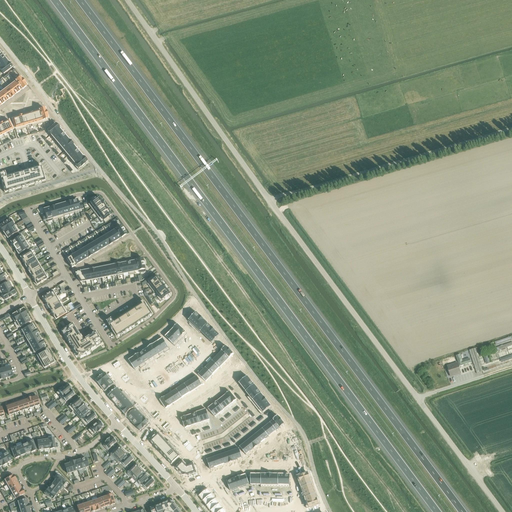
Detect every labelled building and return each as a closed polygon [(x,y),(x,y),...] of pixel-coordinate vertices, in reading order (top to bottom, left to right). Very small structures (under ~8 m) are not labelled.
[(5,59),(0,63),(0,69),(8,64),(8,63),(5,59)] [(8,64),(0,69),(0,70),(3,75),(6,72),(12,68),(8,64)] [(19,76),(14,79),(22,90),(27,86),(19,76)] [(16,82),(12,84),(18,92),(22,90),(14,79),(16,82)] [(12,84),(8,87),(14,96),(15,95),(18,92),(12,84)] [(8,87),(4,90),(10,98),(14,96),(8,87)] [(4,90),(0,93),(6,101),(10,98),(4,90)] [(45,109),(39,111),(43,123),(49,121),(45,109)] [(39,111),(34,112),(38,125),(43,123),(39,111)] [(34,112),(28,114),(32,126),(38,125),(34,112)] [(23,115),(27,128),(27,127),(31,125),(32,126),(28,114),(23,116),(23,115)] [(23,115),(17,117),(21,130),(27,128),(23,115)] [(17,117),(12,119),(15,131),(21,130),(17,117)] [(4,123),(3,123),(8,132),(13,130),(9,120),(4,123)] [(3,123),(0,124),(0,127),(3,135),(8,132),(3,123)] [(55,124),(47,131),(51,135),(50,136),(59,129),(55,124)] [(59,129),(50,136),(53,140),(62,133),(59,129)] [(62,133),(53,140),(57,145),(66,137),(62,133)] [(66,137),(57,145),(60,149),(69,141),(66,137)] [(69,141),(60,149),(61,148),(64,152),(63,153),(64,153),(73,145),(69,141)] [(73,145),(64,153),(67,157),(76,150),(73,146),(73,145)] [(76,150),(67,157),(71,161),(79,154),(76,150)] [(79,154),(71,161),(74,165),(83,158),(83,157),(83,158),(79,154)] [(83,158),(74,165),(78,170),(87,162),(83,158)] [(4,173),(0,174),(0,177),(5,193),(8,192),(9,191),(8,190),(11,190),(14,189),(14,190),(15,190),(21,188),(22,188),(22,187),(24,186),(25,186),(27,185),(28,186),(35,184),(35,183),(37,182),(38,182),(40,181),(41,182),(45,181),(41,168),(41,167),(6,178),(4,173)] [(98,197),(88,205),(91,209),(102,201),(98,197)] [(77,199),(71,201),(75,213),(80,211),(80,210),(83,209),(82,204),(81,203),(78,204),(77,199)] [(71,201),(66,203),(69,214),(75,213),(71,201)] [(102,201),(91,209),(95,213),(105,206),(102,201)] [(66,203),(60,204),(64,217),(64,216),(69,214),(66,203)] [(60,204),(55,206),(59,219),(64,217),(60,204)] [(55,206),(49,208),(53,220),(59,219),(55,206)] [(105,206),(95,213),(98,218),(108,210),(105,206)] [(45,214),(42,214),(44,221),(47,220),(47,222),(53,220),(49,208),(44,209),(45,214)] [(108,210),(98,218),(101,222),(103,221),(105,223),(110,219),(108,217),(112,215),(108,210)] [(3,224),(0,226),(0,227),(3,233),(14,226),(10,220),(6,222),(3,224)] [(14,226),(3,233),(4,233),(7,239),(17,232),(14,226)] [(121,226),(116,229),(121,238),(126,235),(124,232),(123,229),(122,229),(121,226)] [(116,229),(112,232),(117,240),(121,238),(116,229)] [(112,232),(108,234),(113,243),(117,240),(112,232)] [(108,234),(103,237),(109,245),(113,243),(108,234)] [(22,235),(11,242),(15,248),(27,241),(26,240),(25,241),(22,235)] [(103,237),(99,239),(104,248),(108,245),(109,245),(103,237)] [(99,239),(95,241),(100,250),(104,248),(99,239)] [(27,241),(15,248),(19,254),(31,247),(27,241)] [(95,241),(91,244),(96,253),(100,250),(95,241)] [(91,244),(87,246),(92,255),(96,253),(91,244)] [(87,246),(83,249),(88,258),(92,255),(87,246)] [(83,249),(79,251),(84,260),(88,258),(83,249)] [(31,251),(20,257),(22,261),(24,263),(34,257),(31,251)] [(79,251),(75,254),(80,262),(84,260),(79,251)] [(75,254),(70,256),(76,265),(80,262),(75,254)] [(70,256),(66,259),(72,268),(74,267),(76,265),(70,256)] [(34,257),(24,263),(25,265),(27,269),(37,262),(34,257)] [(37,262),(27,269),(30,274),(40,268),(37,262)] [(40,268),(30,274),(32,277),(33,279),(44,273),(40,268)] [(77,272),(75,274),(80,282),(86,281),(84,271),(80,272),(80,271),(77,272)] [(44,273),(33,279),(35,282),(37,285),(41,283),(43,281),(47,279),(44,273)] [(152,276),(147,280),(149,282),(147,284),(151,289),(161,281),(157,276),(154,278),(152,276)] [(161,281),(151,289),(154,293),(164,285),(161,281)] [(3,285),(0,286),(0,291),(1,294),(12,288),(8,282),(3,285)] [(164,285),(154,293),(156,292),(159,295),(157,297),(167,290),(164,285)] [(12,288),(1,294),(5,301),(6,300),(10,297),(16,294),(12,288)] [(167,290),(157,297),(160,302),(171,294),(167,290)] [(46,295),(42,298),(44,301),(46,303),(56,297),(53,291),(49,294),(46,295)] [(56,297),(46,303),(47,306),(49,309),(59,302),(56,297)] [(112,319),(107,322),(110,326),(117,338),(121,336),(120,335),(123,333),(123,334),(124,334),(123,333),(125,331),(126,332),(127,332),(126,332),(132,328),(133,328),(132,327),(134,326),(135,327),(135,326),(135,325),(137,324),(138,325),(138,324),(144,321),(144,320),(146,318),(147,319),(146,318),(149,316),(149,318),(150,317),(153,315),(144,301),(141,303),(142,304),(143,305),(114,323),(114,322),(112,319)] [(59,302),(49,309),(51,312),(52,314),(63,308),(59,302)] [(63,308),(52,314),(54,316),(56,320),(66,314),(63,308)] [(18,312),(12,315),(16,321),(27,315),(23,309),(18,312)] [(196,313),(188,321),(192,325),(201,317),(200,316),(196,313)] [(27,315),(16,321),(16,322),(20,328),(25,325),(30,322),(27,316),(27,315)] [(201,317),(192,325),(196,329),(204,320),(201,317)] [(204,320),(196,329),(200,333),(208,324),(204,321),(204,320)] [(72,324),(63,330),(67,336),(65,337),(69,343),(71,342),(72,345),(71,345),(71,346),(72,348),(76,354),(77,354),(78,354),(81,355),(82,355),(87,352),(88,352),(87,351),(89,349),(90,350),(96,346),(95,345),(101,341),(95,332),(83,340),(83,341),(82,342),(79,337),(80,336),(72,324)] [(177,324),(173,328),(183,338),(187,334),(177,324)] [(208,324),(200,333),(201,332),(204,335),(212,328),(211,328),(208,324)] [(32,325),(22,331),(25,336),(36,330),(35,330),(32,325)] [(173,329),(169,333),(179,342),(183,338),(173,328),(173,329)] [(212,328),(204,335),(208,339),(216,332),(212,328)] [(36,330),(25,336),(28,342),(38,336),(38,335),(37,334),(37,333),(36,330)] [(216,332),(208,339),(212,343),(220,336),(220,335),(219,336),(216,332)] [(165,337),(175,346),(179,342),(169,333),(165,337)] [(38,336),(28,342),(31,347),(42,341),(41,341),(38,336)] [(162,339),(158,342),(165,353),(170,350),(163,338),(162,338),(162,339)] [(42,341),(31,347),(34,353),(45,347),(44,347),(43,344),(44,344),(42,341)] [(153,344),(153,345),(159,355),(164,352),(165,353),(158,342),(153,345),(153,344)] [(153,345),(148,348),(154,357),(159,354),(159,355),(153,345)] [(224,345),(220,349),(222,351),(229,358),(234,354),(232,352),(228,348),(224,345)] [(148,348),(143,351),(149,360),(154,357),(148,348)] [(483,372),(475,349),(469,351),(477,374),(483,372)] [(42,353),(37,356),(40,362),(51,356),(49,353),(49,354),(47,350),(42,353)] [(139,354),(138,354),(146,365),(145,363),(149,360),(143,351),(139,354)] [(222,351),(219,354),(226,361),(229,358),(222,351)] [(138,354),(134,357),(141,368),(146,365),(138,354)] [(219,354),(216,358),(223,365),(226,361),(219,354)] [(458,355),(456,356),(459,366),(471,363),(469,358),(462,361),(460,354),(458,355)] [(51,356),(40,362),(44,368),(49,366),(54,363),(52,359),(51,356)] [(129,360),(135,370),(139,367),(141,369),(141,368),(134,357),(133,357),(129,360)] [(216,358),(212,361),(219,368),(223,365),(216,358)] [(212,361),(209,365),(216,372),(219,368),(212,361)] [(451,377),(461,374),(457,363),(447,366),(451,377)] [(209,365),(205,368),(213,375),(216,372),(209,365)] [(205,368),(202,371),(209,378),(213,375),(205,368)] [(198,375),(206,382),(209,378),(202,371),(199,375),(198,375)] [(99,378),(96,381),(100,386),(110,379),(105,373),(102,375),(99,378)] [(197,377),(193,379),(198,388),(202,385),(197,376),(196,376),(197,377)] [(247,376),(239,383),(243,388),(251,381),(247,377),(248,377),(247,376)] [(110,379),(100,386),(100,387),(101,387),(105,392),(114,384),(110,379)] [(193,379),(189,382),(194,390),(198,388),(193,379)] [(251,381),(243,388),(246,392),(254,385),(251,381)] [(189,382),(185,384),(190,393),(194,390),(189,382)] [(60,390),(56,393),(60,398),(71,389),(67,384),(63,387),(62,386),(60,389),(60,390)] [(185,384),(180,387),(186,395),(190,393),(185,384)] [(254,385),(246,392),(249,396),(247,397),(247,398),(258,389),(254,385)] [(180,387),(176,390),(182,398),(186,395),(180,387)] [(117,388),(108,396),(112,401),(123,391),(121,393),(117,388),(118,388),(117,388)] [(71,389),(60,398),(65,403),(74,395),(71,390),(71,389)] [(258,389),(247,398),(251,402),(261,393),(258,389)] [(176,390),(172,392),(178,401),(182,398),(176,390)] [(123,391),(112,401),(117,406),(128,396),(123,391)] [(230,391),(225,395),(232,404),(236,400),(237,400),(230,391)] [(172,392),(168,395),(174,403),(178,401),(172,392)] [(261,393),(251,402),(254,406),(264,398),(261,394),(261,393)] [(164,397),(170,406),(174,403),(168,395),(165,397),(164,397)] [(225,395),(221,399),(228,407),(232,404),(225,395)] [(31,397),(34,407),(40,405),(37,396),(31,398),(31,397)] [(128,396),(117,406),(121,410),(132,401),(128,396)] [(31,397),(26,399),(29,409),(34,407),(31,397)] [(164,397),(160,400),(166,409),(170,406),(164,397)] [(79,398),(68,407),(72,412),(83,403),(79,398)] [(264,398),(254,406),(258,410),(268,402),(264,398)] [(26,400),(21,401),(24,410),(29,409),(26,399),(26,400)] [(217,402),(224,410),(228,407),(221,399),(217,402)] [(21,401),(16,403),(19,412),(24,410),(21,401)] [(132,401),(121,410),(125,415),(136,406),(132,401)] [(217,402),(213,405),(219,414),(224,410),(217,402)] [(268,402),(258,410),(261,415),(271,407),(271,406),(268,402)] [(16,403),(11,405),(14,414),(19,412),(16,403)] [(83,403),(72,412),(73,411),(77,416),(87,408),(83,403)] [(11,405),(6,407),(9,416),(14,414),(11,405)] [(208,408),(208,409),(215,417),(219,414),(213,405),(208,408)] [(137,407),(127,417),(132,422),(142,412),(137,407)] [(87,408),(77,416),(81,421),(92,412),(91,412),(87,408)] [(206,410),(201,411),(205,422),(209,420),(210,420),(206,409),(206,410)] [(201,411),(196,413),(200,423),(205,422),(201,411)] [(92,412),(81,421),(85,426),(96,417),(92,412)] [(142,412),(132,422),(136,426),(135,426),(136,426),(146,417),(142,412)] [(194,414),(191,415),(195,425),(198,424),(199,423),(200,423),(196,413),(194,414)] [(187,416),(186,416),(190,427),(190,426),(192,426),(195,425),(191,415),(188,416),(187,416)] [(277,415),(273,419),(280,428),(285,425),(283,423),(283,422),(280,418),(277,415)] [(186,416),(181,418),(182,421),(184,426),(185,428),(190,427),(186,416)] [(146,417),(136,426),(140,431),(143,429),(147,426),(146,426),(149,423),(145,418),(146,417)] [(273,420),(270,423),(276,431),(280,428),(273,419),(272,419),(273,420)] [(99,421),(88,430),(92,435),(96,432),(97,433),(101,429),(101,428),(103,427),(102,426),(103,425),(100,421),(99,422),(99,421)] [(270,423),(266,426),(273,434),(276,431),(270,423)] [(266,426),(262,429),(269,437),(273,434),(266,426)] [(262,429),(259,432),(265,440),(269,437),(262,429)] [(259,432),(255,435),(261,443),(265,440),(259,432)] [(152,439),(150,441),(154,446),(163,438),(159,433),(156,435),(152,439)] [(255,435),(251,438),(258,446),(261,443),(255,435)] [(106,443),(103,446),(108,451),(117,442),(113,437),(111,439),(110,438),(106,442),(106,443)] [(163,438),(154,446),(158,450),(158,451),(159,451),(169,441),(167,442),(163,438)] [(251,438),(247,441),(254,449),(258,446),(251,438)] [(32,440),(27,442),(31,453),(36,450),(32,440)] [(169,441),(159,451),(163,455),(173,445),(169,441)] [(247,441),(244,444),(250,452),(254,449),(247,441)] [(27,443),(22,445),(25,454),(30,452),(31,453),(27,442),(26,442),(27,443)] [(240,447),(246,455),(250,452),(244,444),(240,447)] [(17,447),(16,447),(20,457),(20,456),(25,454),(22,445),(17,447)] [(173,445),(163,455),(163,456),(163,455),(167,460),(177,451),(173,447),(174,446),(173,446),(173,445)] [(120,446),(111,455),(115,460),(125,451),(120,446)] [(16,447),(11,449),(15,459),(20,457),(16,447)] [(239,449),(234,450),(238,460),(242,458),(242,459),(242,458),(239,448),(239,449)] [(125,451),(115,460),(120,464),(129,456),(130,455),(129,455),(125,451)] [(177,451),(167,460),(171,464),(171,465),(172,465),(177,460),(181,456),(177,451)] [(7,452),(2,455),(7,463),(12,460),(7,452)] [(129,456),(120,464),(120,465),(121,464),(125,468),(133,460),(134,459),(130,455),(129,456)] [(86,458),(80,460),(83,470),(84,470),(83,469),(88,467),(86,458)] [(207,460),(210,470),(210,469),(215,468),(212,458),(207,460)] [(75,461),(78,470),(78,472),(83,470),(80,460),(75,461)] [(75,461),(70,463),(73,472),(78,470),(75,461)] [(183,461),(175,468),(182,475),(185,476),(187,466),(183,461)] [(65,466),(64,466),(65,470),(66,470),(67,474),(73,472),(70,463),(69,463),(70,463),(64,465),(65,466)] [(137,464),(127,473),(132,478),(141,469),(137,464)] [(187,466),(185,476),(188,477),(188,476),(197,473),(196,471),(199,470),(197,465),(194,466),(194,464),(187,466)] [(141,469),(132,478),(136,482),(146,473),(141,469)] [(146,473),(136,482),(141,487),(151,477),(150,478),(146,473)] [(301,476),(296,478),(298,483),(310,479),(308,473),(306,474),(300,476),(301,476)] [(241,476),(244,486),(249,484),(246,474),(245,474),(246,475),(241,476)] [(13,475),(3,481),(6,485),(16,480),(13,475)] [(58,475),(55,480),(64,487),(67,482),(58,475)] [(151,477),(141,487),(142,486),(146,491),(151,486),(151,487),(154,485),(153,484),(154,483),(155,482),(151,477)] [(227,481),(230,491),(235,489),(232,479),(227,481)] [(310,479),(298,483),(300,482),(302,487),(301,487),(301,488),(312,484),(310,479)] [(16,480),(6,485),(9,490),(18,485),(15,480),(16,480)] [(53,483),(52,485),(59,490),(62,486),(64,487),(55,480),(53,483)] [(312,484),(301,488),(303,493),(314,489),(312,484)] [(18,485),(9,490),(10,490),(13,494),(21,489),(21,490),(18,485)] [(48,489),(57,496),(56,495),(59,490),(52,485),(48,489)] [(13,494),(10,495),(11,495),(13,500),(24,494),(21,489),(13,494)] [(48,489),(44,493),(45,494),(44,495),(47,497),(48,496),(53,500),(57,496),(48,489)] [(208,489),(198,496),(199,496),(203,501),(212,494),(208,489)] [(314,489),(303,493),(304,493),(305,497),(303,498),(315,494),(314,489)] [(113,494),(107,496),(110,505),(111,506),(116,504),(113,494)] [(212,494),(203,501),(206,506),(217,498),(216,499),(212,494)] [(315,494),(303,498),(305,503),(317,499),(315,494)] [(107,496),(102,498),(105,507),(110,505),(107,496)] [(102,498),(97,500),(100,509),(105,507),(102,498)] [(217,498),(206,506),(210,511),(221,503),(217,498)] [(21,501),(18,502),(19,507),(18,507),(29,504),(28,504),(27,499),(21,501)] [(317,499),(305,503),(307,509),(319,504),(317,499)] [(97,500),(92,502),(95,511),(100,509),(97,500)] [(156,509),(151,511),(180,511),(179,509),(175,503),(169,501),(169,502),(162,504),(162,505),(156,507),(156,509)] [(92,502),(87,503),(89,511),(92,511),(95,511),(92,502)] [(221,503),(210,511),(211,511),(219,511),(225,508),(221,503)]
